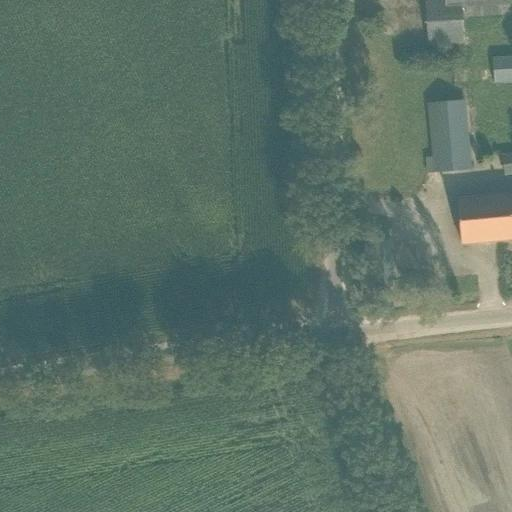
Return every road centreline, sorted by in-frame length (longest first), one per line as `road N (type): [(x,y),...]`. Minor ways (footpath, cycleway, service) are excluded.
road 1 (unclassified): [(0,377),(336,331)]
road 2 (unclassified): [(336,331),(327,0)]
road 3 (unclassified): [(336,331),(511,315)]
